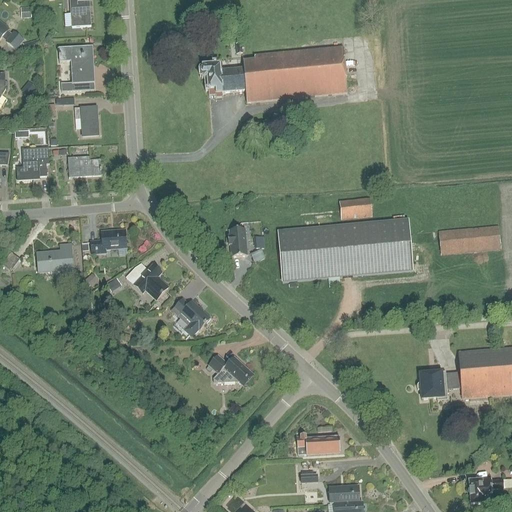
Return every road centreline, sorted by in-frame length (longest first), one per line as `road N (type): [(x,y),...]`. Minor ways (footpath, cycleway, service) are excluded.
road 1 (tertiary): [(312,373),(208,277),(142,200)]
road 2 (tertiary): [(142,200),(123,0)]
road 3 (unclassified): [(191,511),(312,373)]
road 4 (tertiary): [(430,511),(367,426),(312,373)]
road 5 (residential): [(142,200),(0,217)]
